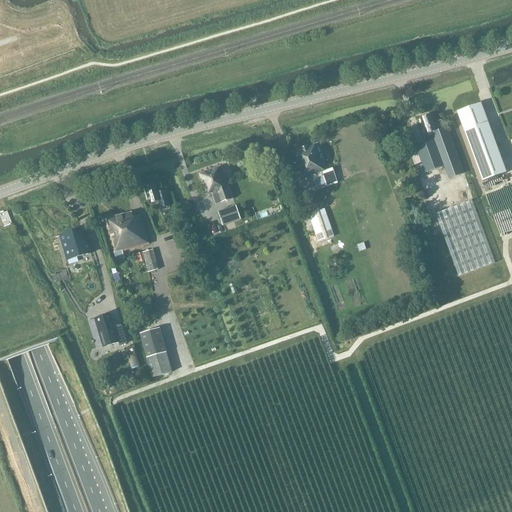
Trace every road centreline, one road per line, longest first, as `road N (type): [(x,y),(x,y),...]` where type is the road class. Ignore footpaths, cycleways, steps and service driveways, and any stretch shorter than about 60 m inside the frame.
road 1 (tertiary): [(0,192),(124,147),(511,45)]
road 2 (trunk): [(100,511),(0,247)]
road 3 (unknown): [(124,147),(130,188),(165,264),(186,363)]
road 4 (trunk): [(0,303),(76,511)]
